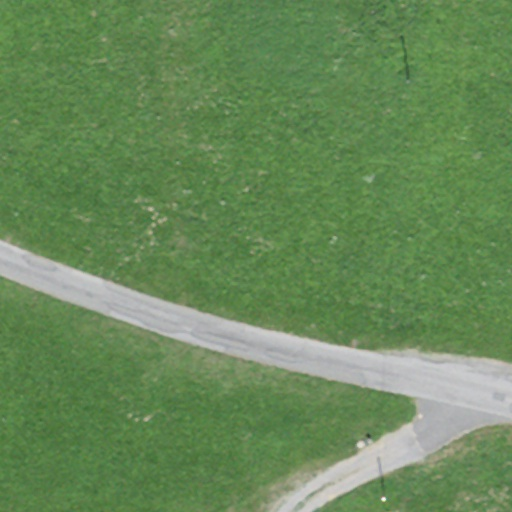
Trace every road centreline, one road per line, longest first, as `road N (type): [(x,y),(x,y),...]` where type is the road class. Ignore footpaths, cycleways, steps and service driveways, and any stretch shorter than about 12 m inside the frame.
road 1 (unclassified): [(511,412),(200,337),(0,258)]
road 2 (track): [(294,511),(339,481),(448,432),(470,401)]
